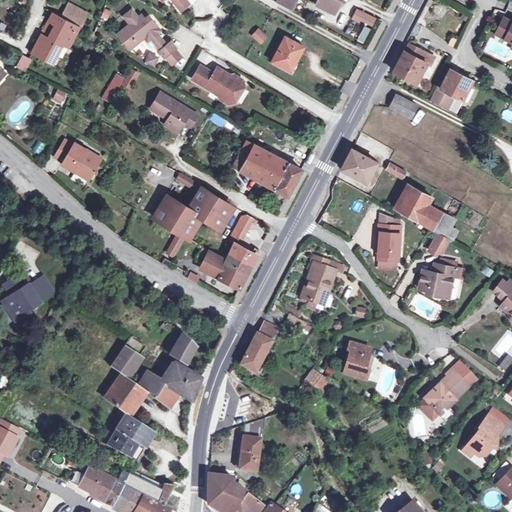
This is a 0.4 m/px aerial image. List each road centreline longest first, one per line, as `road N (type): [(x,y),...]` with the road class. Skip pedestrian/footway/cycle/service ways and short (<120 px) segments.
road 1 (residential): [(0,147),(131,259),(240,323)]
road 2 (residential): [(293,217),(335,242),(387,310),(448,342),(426,354)]
road 3 (primary): [(195,511),(204,404),(240,323)]
road 4 (residential): [(203,23),(212,41),(345,121)]
road 5 (primary): [(345,121),(410,0)]
road 6 (residential): [(178,162),(287,229)]
road 7 (residential): [(484,0),(460,53),(511,81)]
